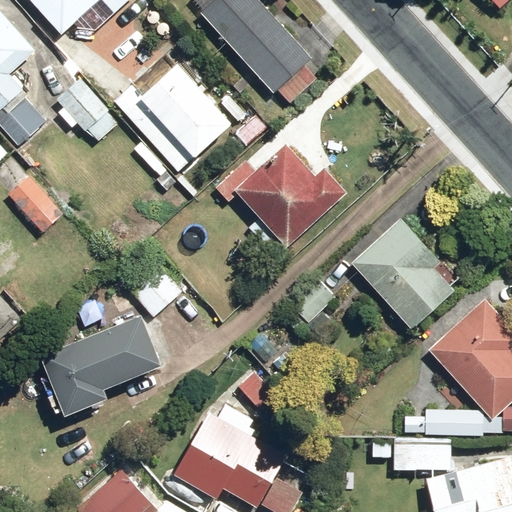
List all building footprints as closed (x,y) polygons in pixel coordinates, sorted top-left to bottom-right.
[(33,0),(62,34),(75,23),(98,29),(130,0),(33,0)] [(197,0),(203,7),(200,10),(273,93),(278,89),(291,103),(318,79),(304,62),(311,56),(260,0),(197,0)] [(29,92),(24,85),(10,70),(35,47),(0,8),(0,106),(5,102),(10,109),(29,92)] [(178,171),(232,121),(236,117),(239,120),(246,113),(229,94),(217,104),(178,60),(142,92),(134,83),(115,99),(178,171)] [(64,106),(59,110),(74,128),(79,123),(95,142),(119,122),(83,79),(59,100),(64,106)] [(45,120),(25,100),(0,125),(20,145),(45,120)] [(268,126),(256,113),(236,132),(248,145),(268,126)] [(287,142),(236,189),(287,244),(346,189),(324,166),(317,173),(287,142)] [(65,209),(38,184),(34,188),(25,178),(9,195),(45,230),(65,209)] [(435,265),(442,259),(403,216),(352,261),(413,328),(446,298),(437,288),(448,279),(435,265)] [(180,289),(152,258),(123,284),(152,315),(180,289)] [(332,319),(324,311),(337,297),(318,278),(283,316),(302,334),(311,325),(319,333),(332,319)] [(487,410),(478,410),(427,408),(427,416),(405,415),(405,431),(503,434),(503,430),(511,429),(511,406),(507,406),(511,401),(511,328),(484,297),(429,347),(487,410)] [(49,369),(43,371),(57,412),(63,410),(65,413),(109,398),(105,385),(162,366),(144,314),(42,349),(49,369)] [(279,350),(270,357),(290,378),(302,367),(283,347),(279,350)] [(255,370),(239,384),(260,407),(275,393),(255,370)] [(277,474),(287,456),(211,413),(175,475),(218,500),(226,487),(258,505),(261,500),(281,511),(292,511),(305,490),(277,474)] [(372,456),(393,457),(393,470),(417,471),(417,466),(452,468),(453,439),(394,436),(394,439),(373,438),(372,456)] [(511,511),(511,453),(426,477),(435,511),(511,511)] [(164,511),(122,467),(77,509),(79,511),(164,511)]
